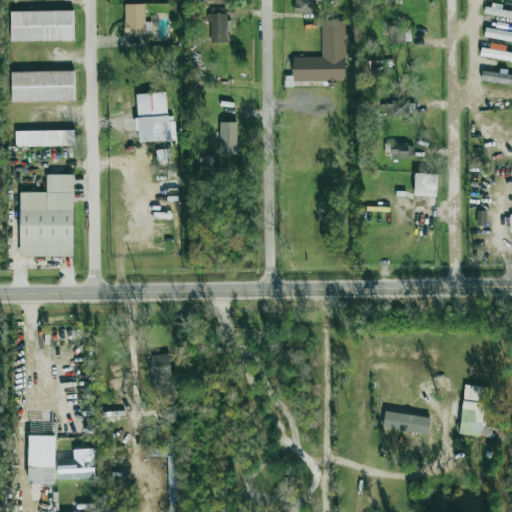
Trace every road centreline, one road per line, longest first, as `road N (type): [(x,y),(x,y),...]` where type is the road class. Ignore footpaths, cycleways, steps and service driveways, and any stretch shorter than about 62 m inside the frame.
road 1 (secondary): [(505,286),(0,295)]
road 2 (residential): [(94,294),(90,0)]
road 3 (residential): [(269,290),(263,0)]
road 4 (residential): [(454,287),(449,0)]
road 5 (residential): [(327,511),(324,290)]
